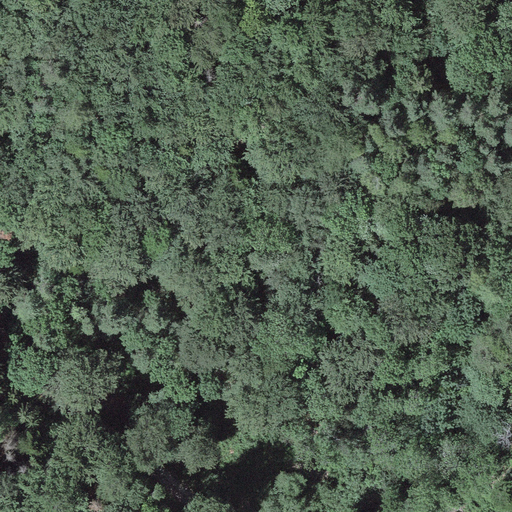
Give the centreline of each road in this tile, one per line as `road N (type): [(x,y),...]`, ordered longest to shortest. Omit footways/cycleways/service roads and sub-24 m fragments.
road 1 (track): [(330,0),(327,53),(293,104),(26,234),(0,270)]
road 2 (track): [(0,340),(39,386),(124,442),(197,511)]
